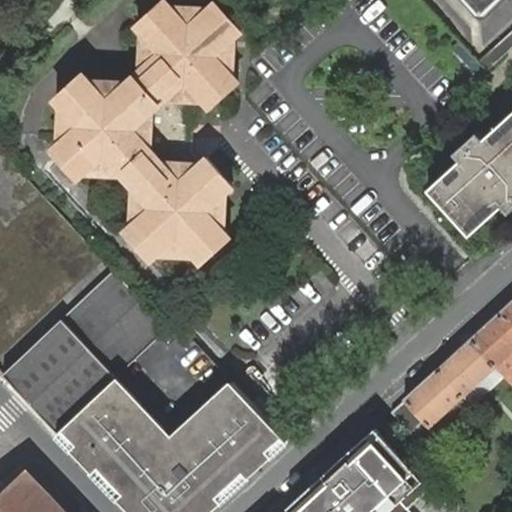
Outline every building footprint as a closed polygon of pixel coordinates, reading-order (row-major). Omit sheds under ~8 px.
[(84,73),(56,98),(66,110),(64,139),(53,149),(79,177),(90,167),(119,168),(139,190),(138,219),(127,229),(152,258),(163,248),(192,249),(202,261),(230,235),(220,224),(222,196),(233,186),(208,157),(201,163),(190,150),(191,123),(185,123),(186,94),(200,95),(210,106),(238,80),(228,69),(230,41),(241,30),(215,2),(204,12),(176,11),(166,0),(165,0),(137,25),(147,36),(146,65),(140,70),(134,75),(125,84),(122,86),(94,84),(84,73)] [(467,0),(481,15),(496,0),(467,0)] [(496,61),(511,46),(511,30),(479,61),(487,70),(496,61)] [(511,112),(484,138),(477,131),(455,151),(461,158),(429,188),(470,233),(503,203),(509,212),(511,209),(511,112)] [(114,269),(3,373),(42,413),(59,431),(120,373),(169,327),(152,309),(122,278),(114,269)] [(511,302),(501,312),(511,324),(511,302)] [(511,324),(501,312),(471,339),(494,365),(504,377),(511,383),(511,384),(511,324)] [(438,369),(461,396),(494,365),(471,339),(438,369)] [(494,365),(461,396),(472,407),(504,377),(494,365)] [(472,407),(461,396),(438,369),(405,399),(392,411),(427,450),(472,407)] [(207,511),(287,439),(234,382),(177,435),(120,373),(59,431),(135,511),(207,511)] [(376,426),(280,511),(402,511),(431,487),(376,426)] [(25,469),(0,492),(0,511),(66,511),(39,483),(25,469)]
